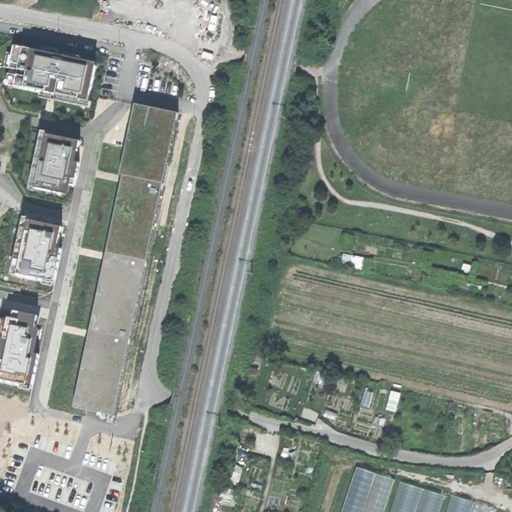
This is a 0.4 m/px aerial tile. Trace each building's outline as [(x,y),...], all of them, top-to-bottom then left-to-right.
[(141,24),(171,31),(174,16),(144,9),(141,24)] [(7,52),(4,67),(18,70),(17,76),(8,74),(6,85),(20,88),(37,91),(40,92),(39,98),(49,100),(90,108),(92,102),(89,102),(96,67),(80,63),(81,58),(65,55),(63,61),(56,60),(58,50),(42,47),(41,52),(25,49),(14,46),(13,53),(7,52)] [(89,332),(74,403),(113,412),(177,114),(135,105),(120,175),(123,176),(123,178),(106,255),(89,332)] [(42,132),(29,190),(35,191),(35,189),(56,193),(57,186),(65,188),(66,185),(75,187),(80,164),(71,162),(73,151),(78,152),(80,142),(47,135),(47,133),(42,132)] [(61,223),(22,215),(11,270),(43,277),(42,281),(53,283),(60,245),(57,244),(61,223)] [(354,255),(351,265),(362,269),(366,259),(354,255)] [(0,317),(0,381),(17,385),(16,390),(30,393),(31,388),(38,354),(35,353),(40,328),(34,327),(36,316),(10,310),(9,316),(5,315),(5,319),(0,317)] [(398,411),(401,392),(392,391),(389,409),(398,411)] [(382,511),(394,479),(357,467),(342,511),(382,511)] [(440,511),(446,496),(400,481),(390,511),(440,511)] [(495,511),(496,510),(452,495),(446,511),(495,511)]
